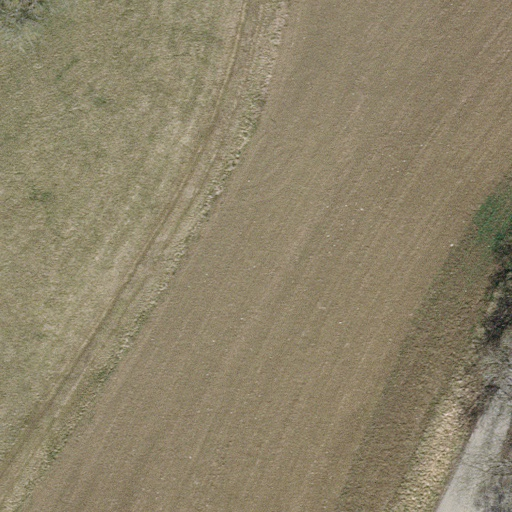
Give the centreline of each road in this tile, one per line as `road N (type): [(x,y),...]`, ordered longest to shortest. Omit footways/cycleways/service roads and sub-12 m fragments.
road 1 (track): [(256,0),(250,53),(167,222),(0,478)]
road 2 (track): [(511,493),(467,497),(511,408)]
